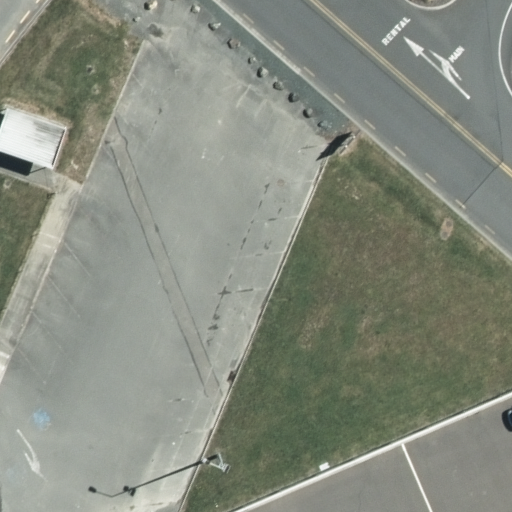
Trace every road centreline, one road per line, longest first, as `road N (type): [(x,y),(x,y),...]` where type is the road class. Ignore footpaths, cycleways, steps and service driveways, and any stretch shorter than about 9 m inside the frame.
road 1 (tertiary): [(511,221),(255,0)]
road 2 (unknown): [(511,463),(492,456),(421,468),(317,511)]
